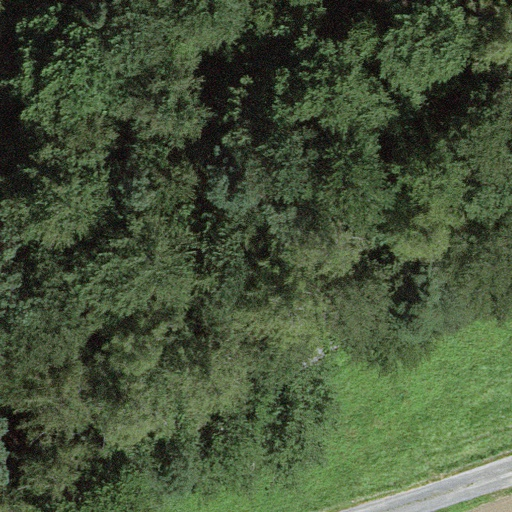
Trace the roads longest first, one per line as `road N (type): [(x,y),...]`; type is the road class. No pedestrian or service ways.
road 1 (residential): [(59,511),(511,187)]
road 2 (track): [(350,511),(511,466)]
